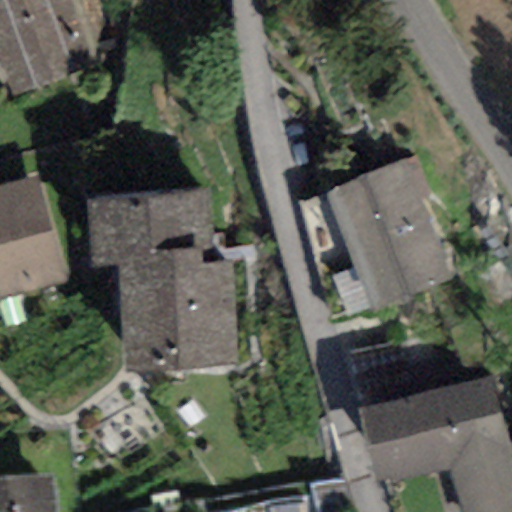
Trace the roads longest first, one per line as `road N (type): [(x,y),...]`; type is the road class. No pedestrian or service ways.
road 1 (residential): [(248,0),(264,130),(371,511)]
road 2 (unclassified): [(408,0),(511,169)]
